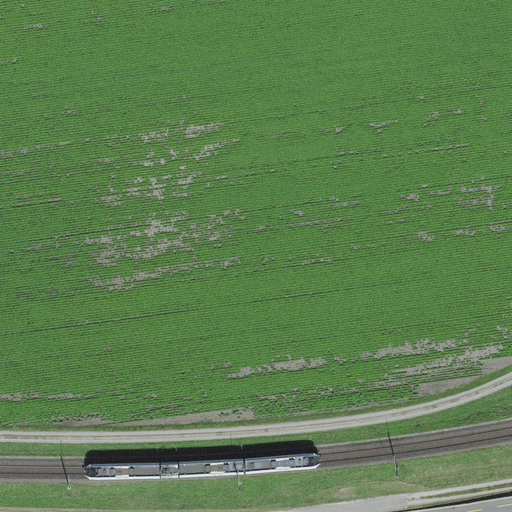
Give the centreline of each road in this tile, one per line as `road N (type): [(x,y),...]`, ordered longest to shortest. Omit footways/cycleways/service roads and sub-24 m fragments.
road 1 (track): [(511,378),(423,413),(293,431),(0,437)]
road 2 (track): [(311,511),(511,481)]
